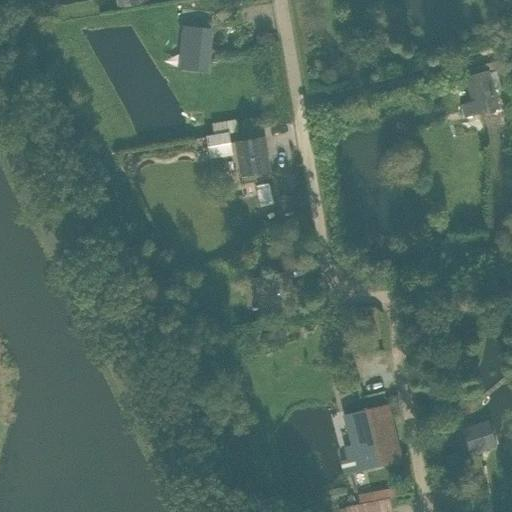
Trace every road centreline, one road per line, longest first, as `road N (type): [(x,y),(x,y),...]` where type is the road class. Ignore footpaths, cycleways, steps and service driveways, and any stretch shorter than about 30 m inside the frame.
road 1 (unclassified): [(280,0),(325,267),(357,295),(511,290)]
road 2 (track): [(396,296),(397,354),(426,511)]
